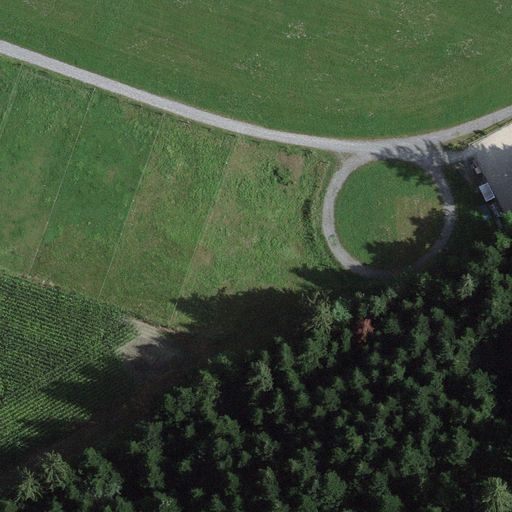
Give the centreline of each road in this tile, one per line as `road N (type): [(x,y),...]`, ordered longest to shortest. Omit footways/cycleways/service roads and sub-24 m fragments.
road 1 (track): [(355,148),(242,127),(0,46)]
road 2 (track): [(355,148),(329,199),(331,240),(359,270),(399,276),(434,256),(449,220),(439,183),(407,143)]
road 3 (track): [(511,111),(444,136),(355,148)]
